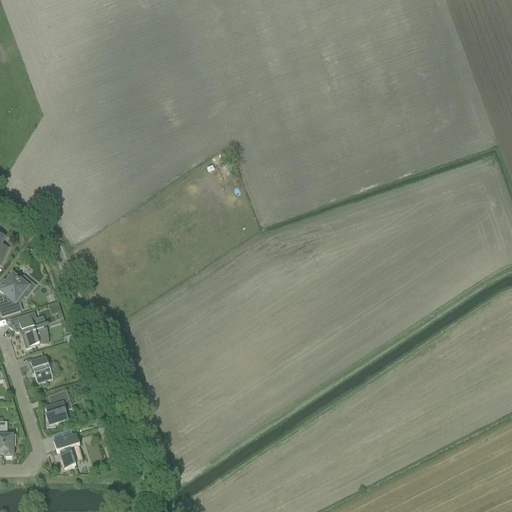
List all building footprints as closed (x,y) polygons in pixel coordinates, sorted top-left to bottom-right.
[(221,164),(227,179),(234,175),(227,161),(233,158),(227,149),(218,154),(223,163),(221,164)] [(0,305),(0,312),(2,319),(21,313),(18,302),(23,297),(26,299),(35,289),(24,280),(21,284),(13,277),(5,287),(4,287),(5,286),(4,286),(0,291),(1,291),(1,290),(2,291),(0,293),(5,297),(3,299),(5,304),(0,305)] [(34,347),(34,345),(44,346),(44,342),(43,341),(43,340),(43,339),(43,338),(43,337),(43,335),(43,334),(44,334),(44,332),(45,331),(44,327),(46,326),(44,319),(37,321),(35,315),(22,319),(24,326),(22,326),(9,330),(17,335),(24,333),(25,337),(21,338),(26,352),(35,349),(35,347),(34,347)] [(68,346),(74,344),(72,337),(65,339),(68,346)] [(34,377),(37,386),(53,381),(46,359),(30,364),(33,373),(31,374),(33,378),(34,377)] [(46,422),(47,431),(55,430),(55,428),(68,423),(66,414),(73,412),(67,393),(52,397),(55,407),(45,411),(48,419),(47,420),(47,419),(46,419),(47,422),(46,422)] [(4,459),(4,460),(14,459),(14,449),(15,449),(16,449),(16,438),(6,438),(7,428),(0,427),(0,457),(5,458),(5,459),(4,459)] [(64,441),(54,444),(57,455),(61,454),(62,458),(61,459),(65,472),(76,468),(75,465),(74,461),(82,458),(79,448),(80,448),(76,437),(73,438),(72,435),(64,438),(64,441)]
